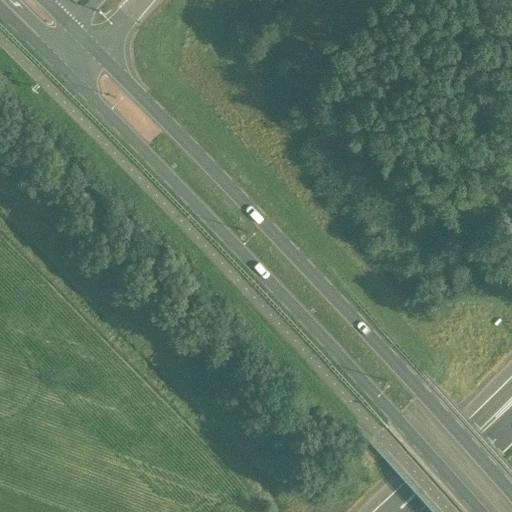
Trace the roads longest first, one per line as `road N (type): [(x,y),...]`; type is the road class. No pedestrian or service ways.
road 1 (primary): [(511,499),(94,51)]
road 2 (primary): [(58,67),(478,511)]
road 3 (motorway): [(511,402),(415,511)]
road 4 (motorway): [(511,423),(417,511)]
